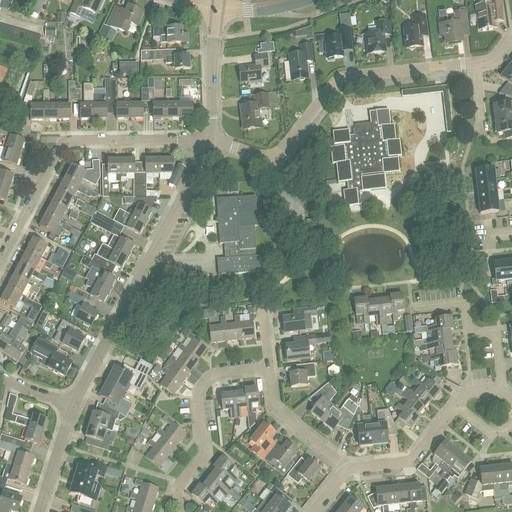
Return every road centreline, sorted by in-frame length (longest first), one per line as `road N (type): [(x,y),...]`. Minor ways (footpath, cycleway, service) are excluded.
road 1 (unclassified): [(72,405),(212,143)]
road 2 (residential): [(0,273),(70,144),(212,143)]
road 3 (residential): [(281,152),(347,77),(471,63)]
road 4 (residential): [(181,511),(186,479),(201,464),(206,383),(272,371)]
road 5 (residential): [(498,389),(497,333),(469,331),(462,303),(425,306)]
road 6 (unclassified): [(212,143),(216,9)]
road 7 (residential): [(350,468),(404,463),(457,406)]
road 8 (residential): [(350,468),(280,411),(272,371)]
